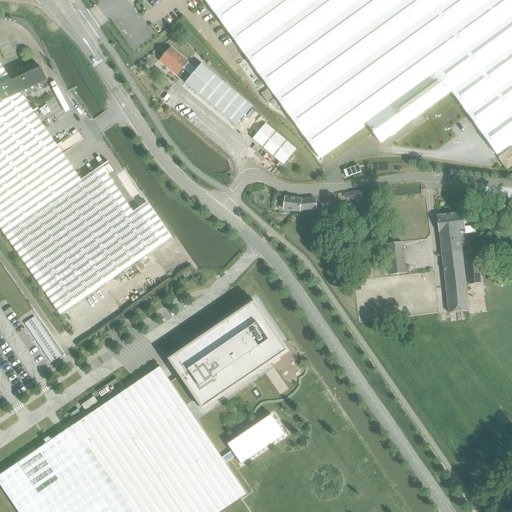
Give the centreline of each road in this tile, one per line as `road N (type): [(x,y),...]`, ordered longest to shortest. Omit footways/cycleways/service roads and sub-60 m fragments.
road 1 (tertiary): [(449,511),(270,254),(217,210)]
road 2 (unclassified): [(511,184),(407,178),(304,191),(252,174),(217,210)]
road 3 (tertiary): [(217,210),(177,177),(95,57)]
road 4 (unclassified): [(0,255),(63,345),(81,334)]
